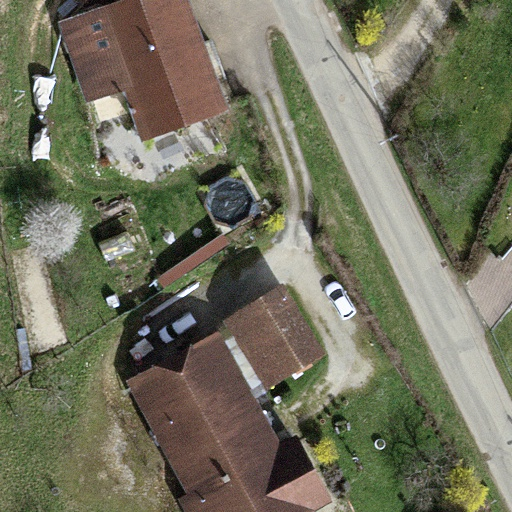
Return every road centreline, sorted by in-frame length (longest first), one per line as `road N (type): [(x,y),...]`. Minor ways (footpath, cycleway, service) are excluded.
road 1 (residential): [(299,0),(511,460)]
road 2 (unknown): [(345,100),(426,0)]
